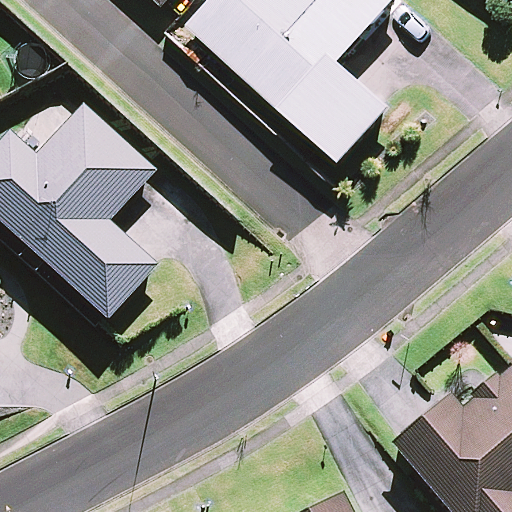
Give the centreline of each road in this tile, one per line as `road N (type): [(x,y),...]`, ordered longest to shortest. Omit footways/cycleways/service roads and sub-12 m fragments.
road 1 (residential): [(376,291),(238,392),(10,511)]
road 2 (residential): [(376,291),(67,0)]
road 3 (residential): [(511,175),(376,291)]
